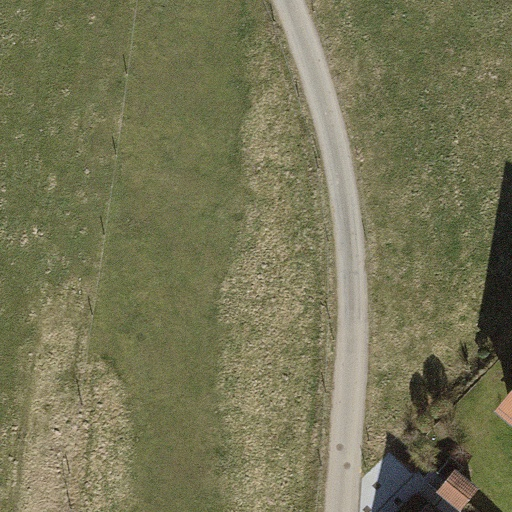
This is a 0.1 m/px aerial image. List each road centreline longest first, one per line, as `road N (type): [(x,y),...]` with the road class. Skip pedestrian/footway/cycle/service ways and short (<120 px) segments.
road 1 (track): [(352,340),(349,195),(315,68),(285,0)]
road 2 (residential): [(340,511),(352,340)]
